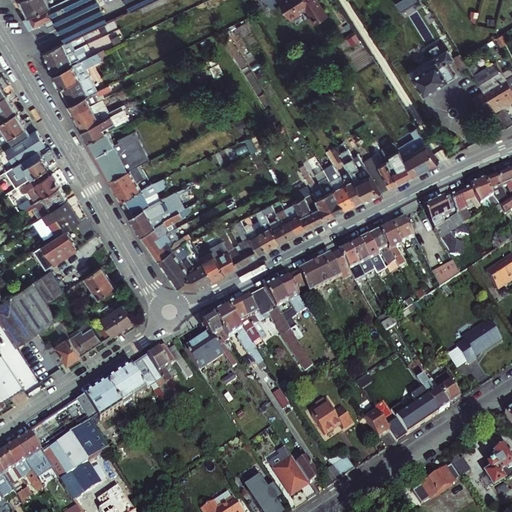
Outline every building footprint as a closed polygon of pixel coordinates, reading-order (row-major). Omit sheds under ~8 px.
[(52,5),(50,0),(21,0),(30,16),(52,5)] [(45,21),(48,27),(58,22),(67,40),(85,31),(108,20),(98,0),(62,0),(52,5),(30,16),(24,19),(30,28),(45,21)] [(150,1),(151,0),(127,0),(132,9),(150,1)] [(319,0),(278,0),(292,21),(301,15),(308,11),(312,17),(309,18),(314,26),(329,16),(319,0)] [(73,43),(87,36),(85,31),(67,40),(44,50),(49,61),(76,49),(73,43)] [(87,36),(73,43),(76,49),(86,44),(90,42),(87,36)] [(76,49),(49,61),(54,71),(81,58),(79,53),(88,49),(86,44),(76,49)] [(426,93),(450,78),(439,60),(442,58),(440,54),(444,51),(439,44),(426,51),(433,63),(414,75),(426,93)] [(108,56),(104,49),(55,73),(69,102),(100,88),(89,65),(108,56)] [(464,57),(461,52),(455,56),(463,69),(469,64),(464,57)] [(475,74),(487,93),(492,102),(507,126),(511,123),(511,116),(506,107),(511,104),(511,88),(508,81),(496,61),(480,71),(475,74)] [(480,71),(473,62),(469,64),(475,74),(480,71)] [(0,99),(8,94),(0,81),(0,99)] [(74,112),(104,98),(106,97),(103,92),(112,88),(110,84),(100,88),(69,102),(74,112)] [(127,87),(117,91),(119,96),(130,91),(127,87)] [(492,102),(487,93),(479,98),(484,106),(492,102)] [(0,122),(2,122),(19,111),(8,94),(0,99),(0,122)] [(108,106),(104,98),(74,112),(78,119),(108,106)] [(83,128),(125,108),(123,104),(110,110),(108,106),(78,119),(83,128)] [(83,128),(89,139),(109,129),(131,119),(125,108),(83,128)] [(27,126),(28,125),(19,111),(2,122),(11,136),(27,126)] [(425,169),(439,162),(412,119),(405,123),(409,130),(393,140),(415,174),(425,169)] [(2,122),(0,122),(0,143),(10,137),(11,136),(2,122)] [(365,145),(373,141),(365,125),(357,129),(365,145)] [(14,144),(31,132),(27,126),(11,136),(10,137),(14,144)] [(15,163),(38,148),(45,143),(37,128),(31,132),(14,144),(6,148),(9,153),(15,163)] [(109,129),(89,139),(98,156),(139,136),(136,130),(115,140),(109,129)] [(402,181),(415,174),(393,140),(391,136),(389,133),(384,136),(390,146),(387,148),(398,166),(394,169),(402,181)] [(254,135),(243,140),(249,153),(264,146),(258,135),(254,136),(254,135)] [(149,160),(139,136),(98,156),(110,178),(143,163),(149,160)] [(345,139),(336,145),(342,154),(369,197),(383,190),(372,172),(367,175),(345,139)] [(377,144),(371,148),(382,166),(393,185),(402,181),(394,169),(387,157),(385,158),(377,144)] [(348,180),(344,182),(357,203),(369,197),(342,154),(336,145),(331,148),(339,161),(341,160),(349,172),(344,174),(348,180)] [(10,177),(43,155),(38,148),(15,163),(5,170),(10,177)] [(360,154),(372,172),(383,190),(393,185),(382,166),(371,148),(360,154)] [(0,173),(5,170),(15,163),(9,153),(0,158),(0,173)] [(50,166),(43,155),(10,177),(17,187),(18,186),(45,169),(50,166)] [(122,199),(159,180),(152,167),(147,170),(143,163),(110,178),(122,199)] [(297,168),(310,190),(327,218),(330,217),(337,214),(318,183),(314,176),(307,164),(297,168)] [(333,164),(323,170),(327,177),(329,181),(339,175),(333,164)] [(28,192),(35,203),(61,185),(54,173),(50,176),(45,169),(18,186),(24,195),(28,192)] [(314,176),(318,183),(327,177),(323,170),(314,176)] [(511,173),(499,179),(504,190),(511,186),(511,194),(503,198),(507,206),(511,202),(511,173)] [(339,175),(329,181),(346,209),(357,203),(344,182),(339,175)] [(165,177),(159,180),(122,199),(130,214),(144,206),(162,197),(157,188),(168,183),(165,177)] [(346,209),(329,181),(327,177),(318,183),(337,214),(346,209)] [(487,183),(492,194),(504,190),(499,179),(487,183)] [(492,194),(487,183),(472,189),(479,204),(489,215),(492,218),(495,215),(492,211),(498,207),(496,201),(492,194)] [(69,196),(61,185),(35,203),(36,205),(39,204),(44,212),(69,196)] [(143,233),(172,215),(181,210),(187,207),(178,189),(162,197),(144,206),(130,214),(137,225),(143,233)] [(472,189),(453,198),(461,213),(460,213),(468,227),(477,222),(471,212),(473,211),(469,204),(473,201),(485,217),(489,215),(479,204),(472,189)] [(291,196),(297,206),(309,228),(327,218),(310,190),(303,194),(303,197),(300,199),(297,193),(291,196)] [(60,234),(69,227),(83,218),(69,198),(46,213),(51,221),(60,234)] [(453,198),(426,212),(450,250),(452,249),(457,257),(466,257),(467,244),(460,243),(455,235),(468,227),(460,213),(461,213),(453,198)] [(503,198),(496,201),(498,207),(500,211),(505,208),(507,206),(503,198)] [(309,228),(297,206),(287,211),(291,218),(298,233),(309,228)] [(257,212),(261,221),(274,246),(282,242),(274,227),(264,209),(257,212)] [(181,210),(172,215),(143,233),(148,242),(166,231),(167,231),(177,226),(180,224),(178,221),(186,217),(181,210)] [(281,223),(274,227),(282,242),(291,237),(283,222),(284,221),(282,216),(279,218),(281,223)] [(291,237),(298,233),(291,218),(284,221),(283,222),(291,237)] [(248,260),(260,254),(246,226),(243,219),(238,222),(243,233),(240,235),(243,240),(243,243),(247,251),(244,252),(248,260)] [(408,220),(394,227),(406,246),(419,238),(408,220)] [(261,221),(254,224),(267,250),(274,246),(261,221)] [(267,250),(254,224),(253,223),(250,225),(249,224),(246,226),(260,254),(267,250)] [(177,226),(167,231),(172,238),(176,236),(177,238),(182,235),(177,226)] [(77,240),(69,227),(60,234),(36,249),(48,268),(79,248),(75,241),(77,240)] [(394,227),(381,234),(405,272),(412,268),(403,252),(408,249),(406,246),(394,227)] [(238,266),(248,260),(244,252),(242,254),(240,249),(237,250),(225,228),(221,230),(220,231),(221,234),(238,266)] [(148,242),(154,249),(172,238),(167,231),(166,231),(148,242)] [(503,251),(511,244),(511,233),(498,243),(503,251)] [(238,266),(221,234),(219,235),(222,242),(222,243),(225,250),(220,253),(217,255),(226,272),(238,266)] [(405,272),(381,234),(370,239),(391,274),(394,278),(405,272)] [(160,259),(178,285),(190,276),(178,256),(183,253),(184,255),(186,254),(188,253),(182,243),(186,240),(183,235),(182,235),(177,238),(178,239),(173,244),(175,248),(160,259)] [(172,238),(154,249),(160,259),(175,248),(173,244),(178,239),(177,238),(176,236),(172,238)] [(370,239),(360,244),(379,274),(382,278),(391,274),(370,239)] [(379,274),(360,244),(349,250),(368,280),(379,274)] [(215,278),(226,272),(217,255),(220,253),(217,247),(205,253),(203,249),(199,251),(205,261),(215,278)] [(349,250),(341,254),(354,275),(359,284),(368,280),(349,250)] [(418,251),(412,255),(421,267),(426,263),(418,251)] [(199,287),(215,278),(205,261),(193,268),(186,254),(184,255),(183,253),(178,256),(190,276),(178,285),(199,287)] [(289,280),(300,296),(308,291),(311,295),(343,278),(344,280),(354,275),(341,254),(289,280)] [(469,273),(459,260),(440,272),(448,286),(469,273)] [(511,260),(492,273),(503,290),(511,284),(511,260)] [(103,265),(86,277),(94,289),(89,292),(95,301),(116,287),(103,265)] [(49,301),(66,290),(52,269),(36,280),(49,301)] [(40,333),(56,321),(60,319),(49,301),(36,280),(15,294),(40,333)] [(309,310),(300,296),(289,280),(278,286),(298,315),(298,316),(309,310)] [(83,291),(77,282),(69,287),(75,296),(83,291)] [(298,315),(278,286),(266,292),(293,333),(306,353),(312,349),(292,319),(298,315)] [(293,333),(266,292),(250,300),(268,326),(274,322),(284,338),(293,333)] [(430,298),(426,292),(420,296),(424,302),(430,298)] [(7,300),(0,304),(0,318),(16,343),(18,347),(40,333),(15,294),(7,300)] [(268,326),(250,300),(240,305),(269,349),(276,344),(274,342),(277,340),(268,326)] [(416,300),(409,304),(413,309),(419,305),(416,300)] [(124,303),(104,317),(114,334),(135,320),(124,303)] [(413,309),(409,304),(401,309),(404,314),(407,313),(413,309)] [(269,349),(240,305),(230,310),(258,353),(261,351),(262,353),(269,349)] [(422,310),(419,305),(413,309),(407,313),(410,318),(422,310)] [(230,310),(216,318),(231,340),(240,334),(242,337),(242,341),(253,359),(255,358),(262,369),(266,366),(258,353),(230,310)] [(386,326),(394,321),(390,315),(382,320),(386,326)] [(231,340),(216,318),(205,324),(212,335),(226,357),(232,366),(236,364),(224,346),(231,341),(231,340)] [(60,319),(56,321),(60,328),(65,325),(60,319)] [(394,321),(386,326),(390,333),(400,326),(396,319),(394,321)] [(504,342),(492,324),(466,340),(468,342),(459,348),(471,366),(479,360),(478,358),(504,342)] [(65,325),(60,328),(67,339),(71,336),(69,332),(65,325)] [(104,340),(95,326),(86,332),(84,329),(75,334),(72,330),(69,332),(71,336),(83,354),(104,340)] [(306,353),(293,333),(284,338),(313,381),(321,376),(306,353)] [(212,335),(188,351),(202,372),(226,357),(212,335)] [(71,336),(67,339),(58,345),(60,347),(53,352),(61,365),(68,360),(70,362),(83,354),(71,336)] [(150,357),(165,380),(182,406),(188,402),(174,381),(176,380),(169,370),(174,367),(178,364),(171,353),(167,347),(150,357)] [(176,349),(171,353),(178,364),(190,381),(194,378),(176,349)] [(25,387),(3,354),(0,355),(0,393),(4,400),(25,387)] [(123,407),(153,388),(163,403),(168,400),(158,385),(165,380),(150,357),(108,385),(123,407)] [(426,368),(433,378),(438,375),(432,365),(426,368)] [(181,377),(174,367),(169,370),(176,380),(181,377)] [(451,374),(436,383),(452,409),(462,402),(452,385),(456,383),(451,374)] [(237,380),(234,376),(224,383),(227,387),(237,380)] [(427,378),(420,382),(426,391),(441,416),(452,409),(436,383),(435,382),(431,385),(427,378)] [(95,425),(123,407),(108,385),(80,403),(93,423),(95,425)] [(392,434),(398,444),(441,416),(426,391),(414,399),(419,406),(408,414),(403,406),(382,419),(392,434)] [(237,401),(232,394),(228,396),(233,404),(237,401)] [(354,425),(344,410),(336,416),(326,401),(318,406),(322,412),(314,418),(326,437),(342,426),(345,431),(354,425)] [(378,413),(367,420),(381,441),(392,434),(382,419),(378,413)] [(64,426),(71,437),(72,436),(78,433),(71,422),(64,426)] [(78,433),(72,436),(90,463),(111,449),(95,425),(93,423),(78,433)] [(44,455),(31,435),(16,444),(37,477),(52,467),(44,455)] [(71,437),(58,446),(75,473),(90,463),(72,436),(71,437)] [(41,483),(37,477),(16,444),(5,452),(16,470),(21,466),(35,487),(41,483)] [(44,455),(52,467),(62,482),(73,474),(75,473),(58,446),(44,455)] [(502,456),(499,457),(493,461),(495,464),(492,466),(494,471),(488,475),(497,489),(510,481),(511,483),(511,482),(511,456),(506,448),(505,448),(504,446),(501,448),(502,450),(499,452),(500,453),(502,456)] [(8,475),(16,470),(5,452),(0,454),(0,468),(15,492),(19,498),(24,506),(33,501),(27,492),(23,494),(12,475),(8,475)] [(342,481),(357,471),(348,458),(333,468),(335,470),(342,481)] [(298,466),(294,459),(276,471),(294,498),(312,486),(298,466)] [(321,479),(308,459),(298,466),(312,486),(322,480),(321,479)] [(75,473),(73,474),(85,493),(102,482),(90,463),(75,473)] [(424,504),(444,491),(445,492),(450,489),(449,487),(467,475),(459,463),(441,475),(439,473),(434,476),(436,479),(416,491),(424,504)] [(0,491),(5,499),(15,492),(0,468),(0,491)] [(342,481),(335,470),(321,479),(322,480),(328,489),(342,481)] [(73,474),(62,482),(74,501),(85,493),(73,474)] [(245,488),(260,511),(280,511),(276,504),(284,499),(276,486),(267,491),(259,479),(245,488)] [(135,511),(118,487),(97,500),(102,508),(99,510),(100,511),(135,511)] [(228,494),(202,511),(203,511),(240,511),(233,501),(232,501),(228,494)] [(23,511),(27,510),(24,506),(19,498),(11,503),(17,511),(23,511)]
